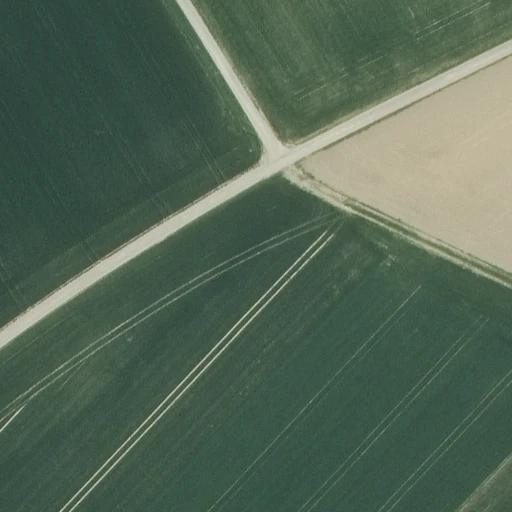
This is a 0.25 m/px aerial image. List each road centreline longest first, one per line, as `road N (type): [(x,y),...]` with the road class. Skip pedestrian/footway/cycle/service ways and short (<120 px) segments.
road 1 (track): [(280,161),(0,344)]
road 2 (track): [(511,285),(304,184),(280,161)]
road 3 (track): [(511,44),(280,161)]
road 4 (track): [(280,161),(182,0)]
